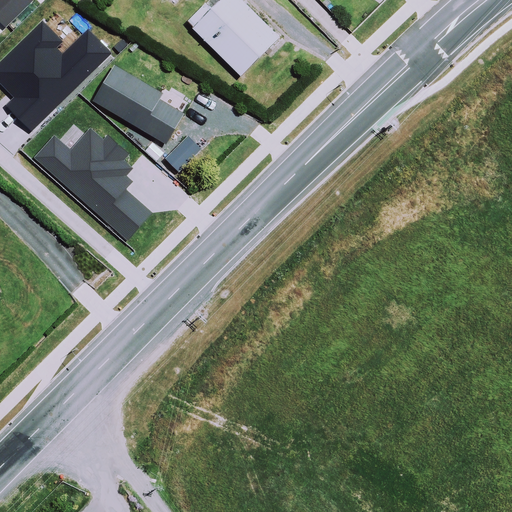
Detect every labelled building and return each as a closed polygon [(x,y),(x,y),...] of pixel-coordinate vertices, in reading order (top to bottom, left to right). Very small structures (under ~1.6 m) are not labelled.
[(84,18),(54,0),(43,0),(26,28),(63,51),(84,18)] [(280,39),(240,0),(222,0),(212,10),(207,5),(188,24),(242,77),(280,39)] [(100,61),(76,58),(74,70),(37,66),(33,104),(56,107),(54,121),(83,124),(85,111),(138,117),(142,78),(99,73),(100,61)] [(203,133),(172,124),(164,152),(195,160),(203,133)] [(12,137),(0,126),(0,150),(0,151),(12,137)]
